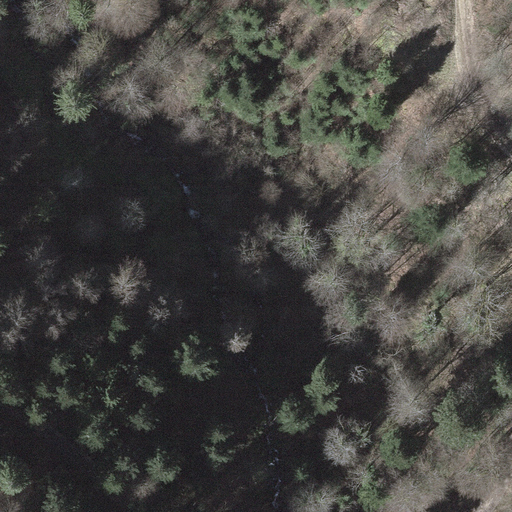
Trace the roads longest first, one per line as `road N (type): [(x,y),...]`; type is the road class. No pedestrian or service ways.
road 1 (track): [(0,387),(88,448),(142,511)]
road 2 (track): [(511,160),(476,86),(462,0)]
